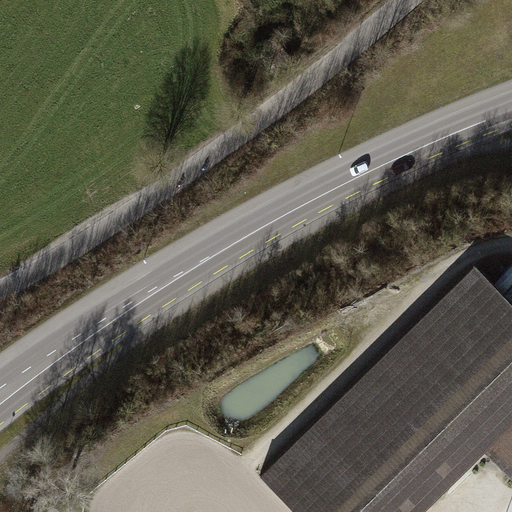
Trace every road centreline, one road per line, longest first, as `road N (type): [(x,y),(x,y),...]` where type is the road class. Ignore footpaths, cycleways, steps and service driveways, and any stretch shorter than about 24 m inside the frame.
road 1 (secondary): [(0,400),(195,267),(309,201),(511,110)]
road 2 (unclassified): [(406,0),(199,163),(0,284)]
